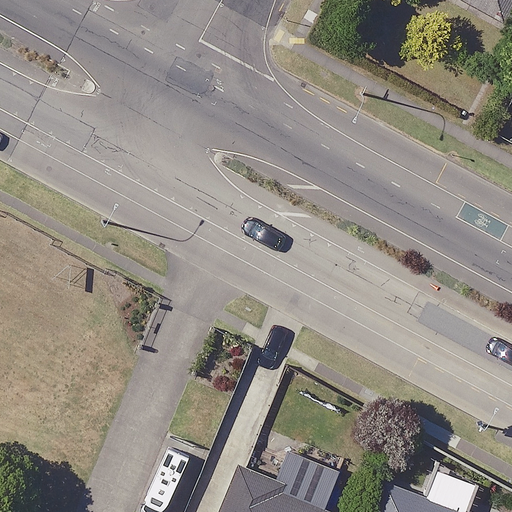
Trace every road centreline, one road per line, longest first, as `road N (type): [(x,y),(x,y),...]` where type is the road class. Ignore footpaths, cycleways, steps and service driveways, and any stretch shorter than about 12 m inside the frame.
road 1 (secondary): [(511,362),(139,159)]
road 2 (secondary): [(174,88),(511,271)]
road 3 (secondary): [(11,0),(174,88)]
road 4 (secondary): [(139,159),(0,84)]
